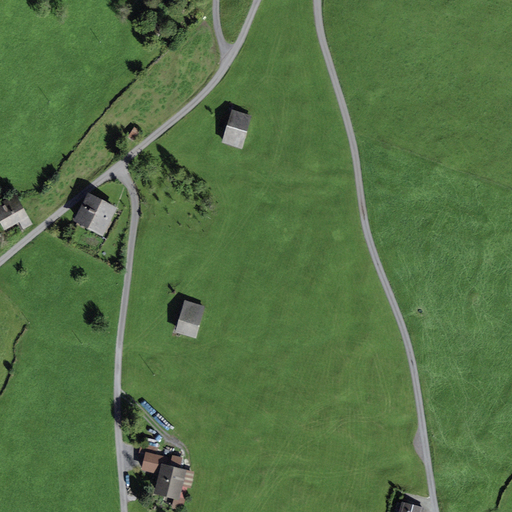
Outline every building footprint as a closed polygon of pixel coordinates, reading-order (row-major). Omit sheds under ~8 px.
[(151,27),(147,33),(157,37),(160,31),(151,27)] [(234,112),(225,143),(240,148),(250,117),(234,112)] [(134,128),(128,138),(133,142),(140,132),(134,128)] [(91,195),(78,220),(101,232),(113,207),(106,204),(107,202),(98,197),(97,199),(91,195)] [(19,219),(24,228),(30,224),(14,196),(0,204),(0,217),(5,227),(19,219)] [(187,303),(178,331),(195,336),(204,308),(187,303)] [(148,455),(155,457),(157,449),(143,445),(141,453),(148,455)] [(180,486),(183,472),(169,468),(164,467),(166,459),(155,457),(148,455),(144,469),(158,472),(157,480),(160,481),(157,491),(176,496),(183,498),(186,488),(180,486)] [(192,474),(183,472),(180,486),(186,488),(189,488),(192,474)] [(173,508),(181,510),(184,498),(183,498),(176,496),(173,508)]
